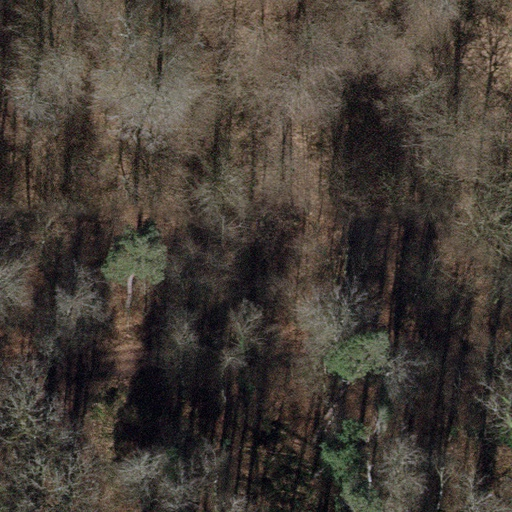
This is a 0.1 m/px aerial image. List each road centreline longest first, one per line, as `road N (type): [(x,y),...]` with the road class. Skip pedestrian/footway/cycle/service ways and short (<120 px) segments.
road 1 (track): [(511,364),(385,353),(59,376),(0,361)]
road 2 (track): [(113,511),(59,376)]
